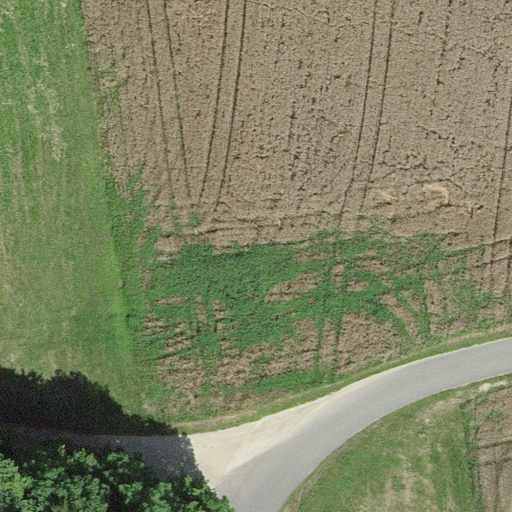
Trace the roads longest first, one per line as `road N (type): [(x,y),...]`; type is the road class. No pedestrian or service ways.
road 1 (track): [(238,511),(266,453),(390,395),(511,356)]
road 2 (track): [(266,453),(46,453)]
